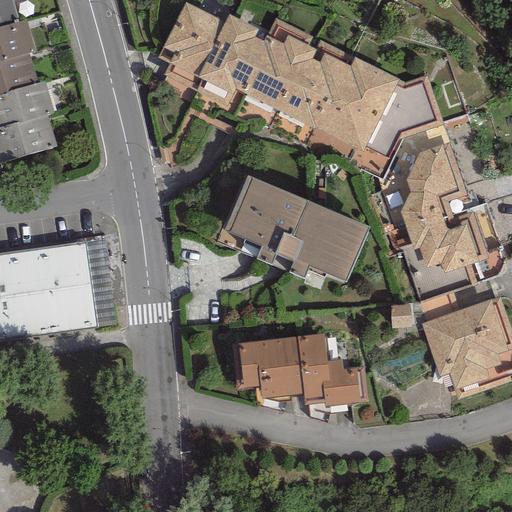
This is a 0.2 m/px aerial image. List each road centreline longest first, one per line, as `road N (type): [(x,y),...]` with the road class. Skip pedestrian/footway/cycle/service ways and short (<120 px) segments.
road 1 (residential): [(156,403),(355,450),(445,443),(511,425)]
road 2 (unclassified): [(133,183),(156,403)]
road 3 (unclassified): [(79,0),(133,183)]
road 4 (residential): [(133,183),(0,200)]
